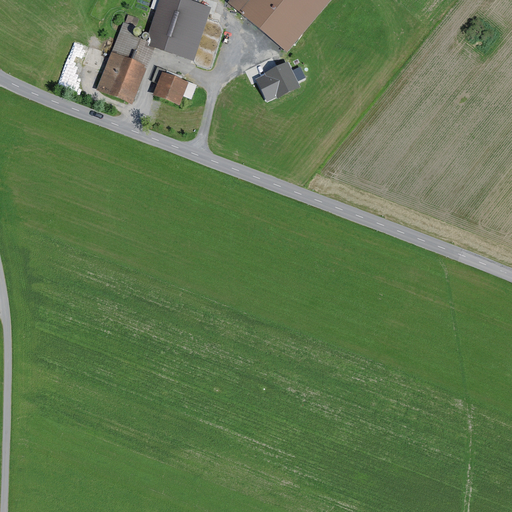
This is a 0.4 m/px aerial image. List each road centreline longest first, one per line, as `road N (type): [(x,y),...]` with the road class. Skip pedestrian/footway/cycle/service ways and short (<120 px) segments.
road 1 (tertiary): [(0,78),(511,275)]
road 2 (track): [(2,511),(7,331),(0,273)]
